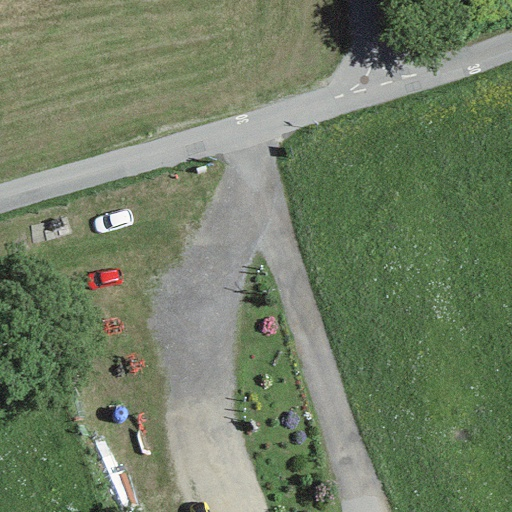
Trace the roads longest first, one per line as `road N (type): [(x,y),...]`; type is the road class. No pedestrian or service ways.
road 1 (residential): [(380,87),(0,203)]
road 2 (residential): [(511,47),(380,87)]
